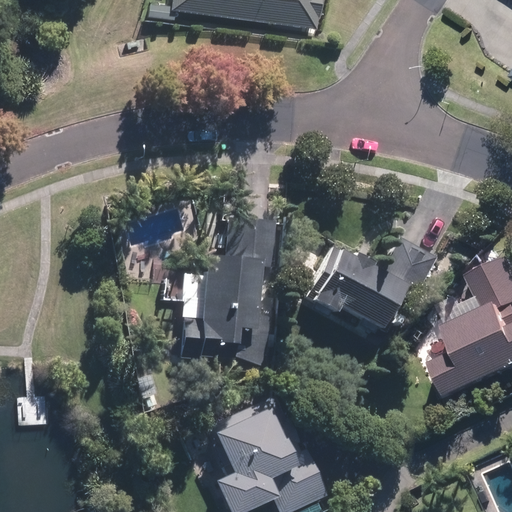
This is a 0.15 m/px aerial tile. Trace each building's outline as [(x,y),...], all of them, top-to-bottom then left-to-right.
[(164,9),(170,10),(311,28),(314,0),(165,0),(164,6),(164,9)] [(164,9),(164,6),(150,5),(149,17),(169,19),(170,10),(164,9)] [(276,235),(275,217),(229,214),(226,250),(210,249),(209,271),(185,270),(179,356),(231,360),(231,369),(265,371),(266,362),(275,363),(284,236),(276,235)] [(417,290),(437,255),(401,234),(385,262),(362,249),(359,254),(338,242),(306,298),(333,315),(341,301),(383,326),(408,285),(417,290)] [(511,255),(472,271),(482,296),(446,310),(462,350),(445,357),(459,393),(511,367),(511,255)] [(287,511),(331,492),(281,387),(179,436),(202,483),(217,475),(234,511),(236,511),(272,495),(279,511),(287,511)]
